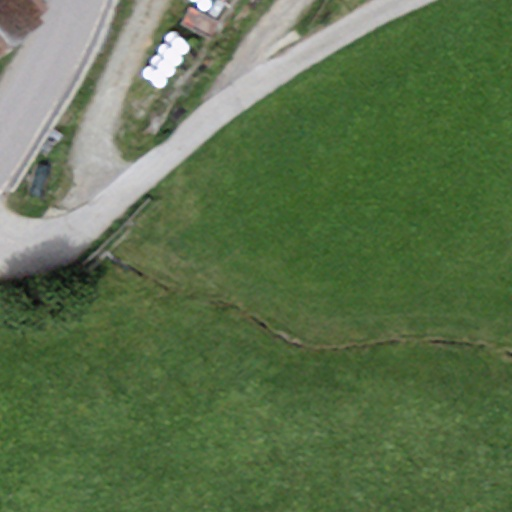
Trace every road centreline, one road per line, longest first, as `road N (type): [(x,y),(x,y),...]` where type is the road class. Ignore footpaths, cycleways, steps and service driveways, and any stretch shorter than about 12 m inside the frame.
road 1 (track): [(0,238),(59,232),(109,210),(224,99),(409,0)]
road 2 (tertiary): [(0,141),(75,0)]
